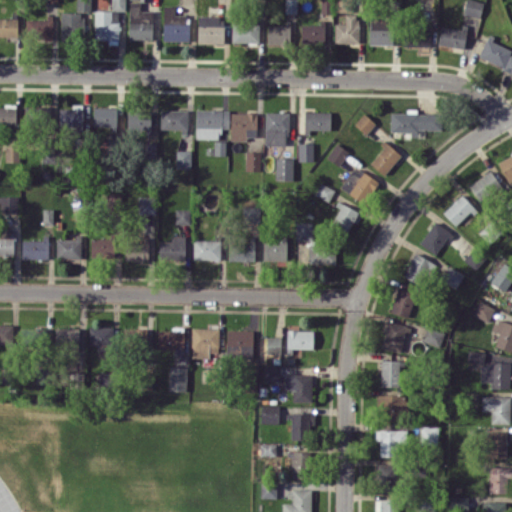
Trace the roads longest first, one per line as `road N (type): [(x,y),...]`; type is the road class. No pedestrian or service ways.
road 1 (residential): [(0,72),(439,80),(471,89),(502,118),(511,113)]
road 2 (residential): [(502,118),(442,163),(414,196),(358,298),(347,373),(344,511)]
road 3 (residential): [(0,291),(358,298)]
